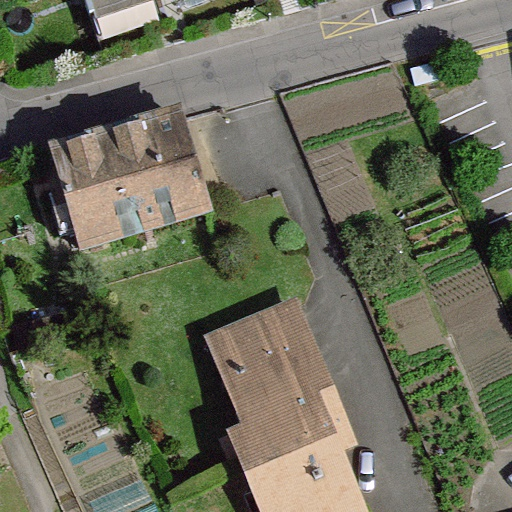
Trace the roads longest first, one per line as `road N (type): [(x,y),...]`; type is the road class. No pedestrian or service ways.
road 1 (residential): [(0,134),(511,9)]
road 2 (unknown): [(243,75),(394,511)]
